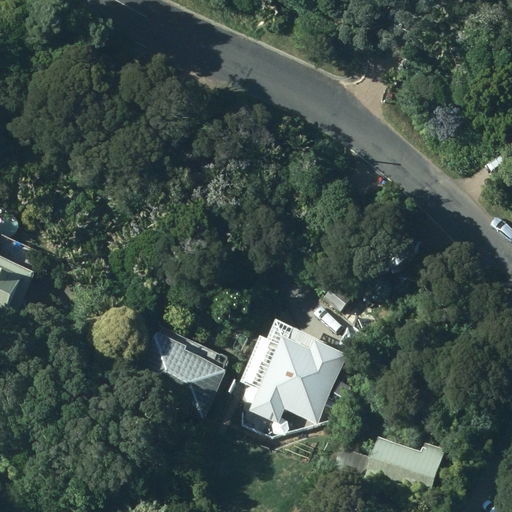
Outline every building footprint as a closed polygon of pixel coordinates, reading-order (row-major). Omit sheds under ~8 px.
[(0,308),(21,318),(43,271),(0,249),(0,308)] [(170,304),(171,318),(182,317),(181,303),(170,304)] [(210,422),(234,370),(193,350),(196,344),(167,330),(139,387),(210,422)] [(101,354),(116,361),(125,340),(110,334),(101,354)] [(348,369),(288,337),(249,415),(277,428),(281,419),(315,436),(348,369)] [(371,478),(433,500),(452,448),(431,440),(429,447),(387,433),(378,458),(346,447),(333,483),(366,495),(371,478)]
